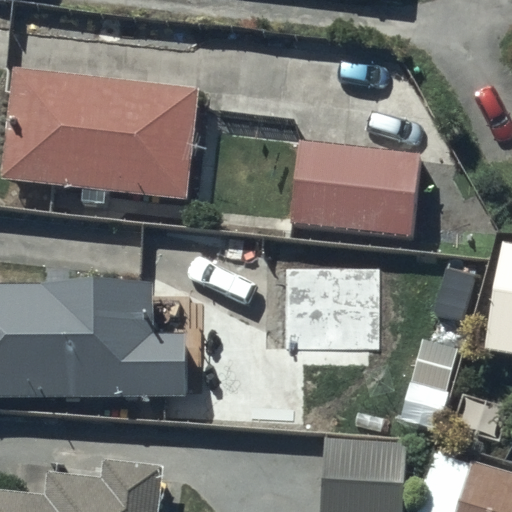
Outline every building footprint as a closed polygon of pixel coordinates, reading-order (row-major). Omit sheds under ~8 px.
[(200,97),(20,78),(8,186),(86,194),(84,208),(109,211),(111,195),(189,203),(200,97)] [(423,161),(302,152),(296,231),(417,240),(423,161)] [(511,248),(509,248),(493,334),(511,337),(511,248)] [(372,263),(288,262),(286,351),(371,353),(372,263)] [(45,290),(0,289),(0,402),(189,401),(189,338),(153,338),(153,288),(76,289),(75,269),(45,269),(45,290)] [(479,460),(440,447),(417,511),(511,511),(511,478),(477,467),(479,460)] [(410,511),(411,451),(323,451),(322,511),(410,511)] [(106,486),(51,481),(50,502),(0,497),(0,511),(162,511),(165,474),(108,469),(106,486)]
